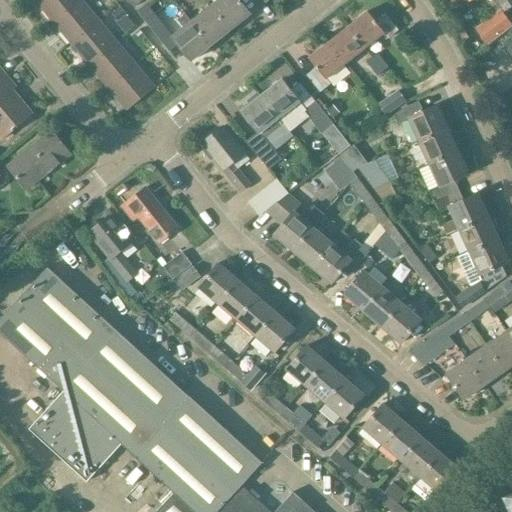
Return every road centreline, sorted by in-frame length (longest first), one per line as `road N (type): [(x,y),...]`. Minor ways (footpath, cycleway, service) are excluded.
road 1 (residential): [(153,136),(237,243),(453,425),(480,433),(511,418)]
road 2 (unknown): [(323,511),(72,271),(36,268),(0,296)]
road 3 (residential): [(511,196),(450,63),(408,0)]
road 4 (residential): [(153,136),(327,0)]
road 5 (residential): [(116,165),(0,19)]
road 6 (residential): [(0,261),(116,165)]
road 7 (unknown): [(0,421),(87,511)]
